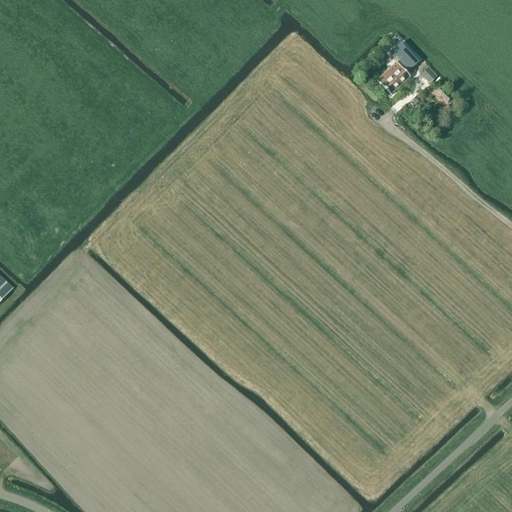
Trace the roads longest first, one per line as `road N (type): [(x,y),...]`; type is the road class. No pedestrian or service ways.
road 1 (track): [(511,225),(391,126),(397,105)]
road 2 (unclassified): [(392,511),(511,400)]
